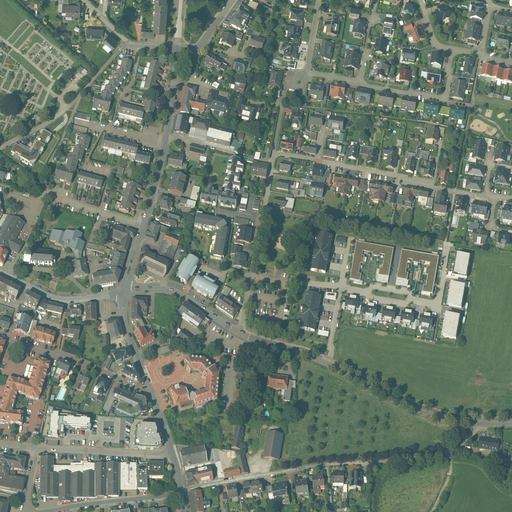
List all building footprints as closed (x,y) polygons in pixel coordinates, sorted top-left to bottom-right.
[(253,1),(251,0),(250,0),(248,4),(256,9),(258,3),(253,1)] [(407,2),(406,2),(404,6),(402,12),(407,14),(406,15),(411,17),(412,16),(414,11),(412,5),(410,4),(410,3),(407,2)] [(445,2),(437,5),(439,11),(447,8),(445,2)] [(72,6),(67,5),(68,3),(66,3),(65,15),(65,14),(74,15),(74,16),(79,16),(80,6),(72,5),(72,6)] [(168,4),(156,3),(155,18),(167,19),(168,4)] [(475,4),(473,4),(472,11),(483,13),(484,6),(482,6),(475,4)] [(231,24),(230,24),(242,31),(252,12),(248,10),(241,6),(240,6),(231,24)] [(303,10),(290,7),(289,13),(293,13),(292,20),(291,19),(291,20),(297,21),(301,22),(301,21),(300,21),(301,16),(302,16),(303,10)] [(447,8),(439,11),(439,12),(434,14),(437,22),(443,20),(443,21),(449,19),(448,18),(452,17),(448,7),(447,8)] [(483,13),(472,11),(470,18),(480,20),(481,20),(483,13)] [(139,13),(127,12),(126,20),(133,20),(133,18),(139,19),(138,21),(139,21),(139,18),(140,13),(139,13)] [(497,23),(497,25),(504,26),(506,15),(499,14),(499,16),(497,23)] [(167,19),(155,18),(154,32),(166,33),(167,19)] [(391,23),(385,22),(384,25),(386,25),(385,29),(384,29),(383,34),(390,36),(391,31),(394,31),(394,27),(393,26),(394,20),(392,20),(391,23)] [(339,24),(332,23),(326,22),(325,28),(328,28),(327,35),(336,36),(338,29),(337,29),(338,24),(339,25),(339,24)] [(365,23),(355,22),(353,34),(355,34),(361,35),(363,35),(365,23)] [(411,23),(403,26),(405,32),(413,29),(411,23)] [(295,28),(286,26),(286,31),(290,32),(289,38),(287,38),(293,39),(298,40),(297,40),(298,35),(299,35),(300,29),(300,28),(295,28)] [(470,26),(469,26),(468,33),(478,35),(480,28),(478,27),(470,26)] [(103,30),(92,29),(87,28),(86,28),(86,38),(86,36),(89,36),(89,38),(90,38),(90,36),(96,37),(96,38),(102,38),(102,39),(103,39),(104,29),(103,29),(103,30)] [(421,28),(411,32),(412,34),(411,35),(412,38),(413,39),(414,40),(413,41),(414,42),(415,43),(416,42),(417,41),(423,39),(422,36),(422,35),(422,33),(422,32),(421,28)] [(254,31),(248,29),(246,35),(252,38),(253,36),(254,31)] [(243,35),(237,32),(235,37),(235,38),(235,39),(241,41),(243,35)] [(235,37),(223,33),(222,34),(223,34),(221,39),(220,40),(223,41),(222,44),(232,48),(235,39),(235,38),(235,37)] [(478,35),(468,33),(466,39),(468,40),(476,41),(477,42),(478,35)] [(118,42),(109,34),(104,40),(112,48),(118,42)] [(253,36),(252,38),(251,41),(250,41),(249,46),(262,50),(262,51),(265,41),(253,36)] [(509,39),(498,37),(498,38),(497,39),(497,40),(498,42),(497,46),(498,46),(498,47),(498,48),(501,48),(502,48),(502,47),(508,48),(509,39)] [(387,43),(377,41),(376,44),(376,46),(374,47),(374,49),(375,51),(376,51),(375,53),(382,54),(383,55),(385,56),(386,55),(386,53),(385,52),(387,43)] [(329,45),(322,44),(323,44),(322,54),(317,53),(316,59),(322,60),(321,60),(323,60),(323,59),(327,60),(327,58),(330,59),(333,46),(329,45)] [(292,46),(283,45),(282,50),(285,51),(284,57),(295,59),(297,48),(297,47),(292,46)] [(410,52),(404,51),(404,52),(403,56),(404,58),(403,62),(414,64),(415,60),(416,58),(415,57),(416,53),(410,52)] [(359,55),(348,53),(347,60),(358,62),(359,55)] [(223,62),(209,54),(205,62),(219,70),(220,69),(223,64),(223,62)] [(442,56),(433,54),(432,54),(431,58),(432,59),(431,64),(440,66),(442,56)] [(125,61),(122,60),(121,66),(130,68),(131,62),(128,62),(125,61)] [(358,62),(347,60),(345,67),(356,69),(358,62)] [(473,62),(466,60),(465,63),(464,63),(463,67),(464,67),(463,74),(470,76),(473,62)] [(242,62),(236,61),(234,69),(244,72),(246,65),(247,64),(242,62)] [(160,64),(151,62),(149,69),(158,71),(159,68),(160,64)] [(382,66),(377,65),(377,66),(376,69),(376,71),(388,73),(388,70),(389,70),(389,67),(384,66),(382,66)] [(130,68),(121,66),(119,72),(126,74),(129,74),(130,68)] [(158,71),(149,69),(147,76),(156,78),(157,75),(158,71)] [(126,74),(119,72),(117,71),(116,77),(122,79),(125,79),(126,74)] [(272,71),(270,82),(271,83),(273,83),(272,87),(279,88),(282,73),(272,71)] [(388,73),(376,71),(376,72),(375,75),(375,77),(380,78),(381,78),(387,79),(387,76),(388,73)] [(411,73),(402,71),(401,72),(400,74),(401,75),(400,81),(409,83),(410,77),(411,73)] [(429,71),(428,71),(426,81),(440,84),(441,77),(440,77),(441,73),(437,73),(432,72),(429,71)] [(122,79),(116,77),(113,76),(112,82),(118,84),(121,85),(122,79)] [(156,78),(147,76),(145,83),(155,85),(156,81),(156,78)] [(242,82),(237,81),(236,85),(235,89),(235,90),(243,92),(246,83),(242,82)] [(461,83),(454,81),(453,85),(454,85),(453,88),(464,90),(466,84),(466,83),(461,83)] [(118,84),(112,82),(109,82),(108,87),(108,88),(115,89),(117,90),(118,84)] [(155,85),(145,83),(144,90),(153,92),(154,88),(155,85)] [(345,87),(332,85),(331,94),(334,94),(333,98),(343,100),(343,97),(345,89),(345,87)] [(324,88),(311,86),(311,90),(310,96),(317,97),(317,101),(322,102),(323,97),(324,90),(324,88)] [(115,89),(108,88),(108,87),(105,87),(104,93),(111,95),(113,95),(115,89)] [(196,89),(186,87),(186,88),(184,98),(191,99),(192,97),(194,97),(195,93),(193,93),(194,89),(196,89)] [(453,88),(451,98),(463,100),(465,90),(464,90),(453,88)] [(367,91),(357,89),(355,101),(369,104),(371,93),(367,92),(367,91)] [(111,95),(104,93),(102,92),(101,98),(110,100),(111,95)] [(216,93),(210,92),(207,103),(207,104),(213,106),(215,98),(216,93)] [(387,95),(380,94),(379,104),(378,105),(385,106),(387,95)] [(394,97),(387,95),(385,106),(392,108),(394,98),(394,97)] [(101,98),(95,97),(92,108),(108,112),(111,101),(110,100),(101,98)] [(184,98),(183,98),(180,112),(180,113),(188,114),(189,108),(191,99),(184,98)] [(227,101),(215,98),(213,106),(207,104),(207,103),(206,102),(205,109),(230,115),(234,100),(228,98),(227,101)] [(246,99),(240,98),(239,101),(240,101),(236,115),(241,117),(242,112),(251,115),(250,118),(248,125),(253,126),(257,112),(256,111),(257,108),(252,107),(252,109),(244,107),(246,99)] [(410,100),(403,98),(403,100),(401,108),(401,109),(408,111),(410,100)] [(206,102),(191,99),(189,108),(204,111),(205,109),(206,102)] [(417,101),(410,100),(408,111),(415,112),(416,102),(417,101)] [(153,104),(146,102),(144,111),(143,113),(153,115),(155,108),(155,104),(153,104)] [(432,103),(425,102),(425,104),(424,112),(423,113),(430,114),(432,103)] [(439,105),(432,103),(430,114),(437,116),(437,115),(439,107),(439,105)] [(126,107),(120,105),(118,114),(124,116),(126,107)] [(132,108),(126,107),(124,116),(130,117),(132,108)] [(458,108),(451,107),(451,109),(449,117),(449,118),(456,119),(458,108)] [(138,110),(132,108),(130,117),(136,119),(138,110)] [(451,109),(443,108),(442,115),(449,117),(451,109)] [(465,110),(458,108),(456,119),(463,121),(465,110)] [(138,110),(136,119),(142,120),(142,117),(143,113),(144,111),(138,110)] [(297,115),(293,114),(292,114),(291,124),(294,124),(293,125),(297,126),(297,125),(300,126),(302,116),(297,115)] [(315,116),(311,116),(310,123),(314,124),(313,125),(321,126),(322,121),(323,119),(323,118),(319,117),(315,116)] [(187,119),(177,117),(174,133),(185,136),(187,127),(185,126),(186,123),(188,124),(191,125),(192,120),(187,119)] [(344,120),(330,118),(330,120),(328,129),(342,131),(344,120)] [(199,121),(193,120),(191,127),(190,130),(194,131),(207,134),(209,128),(210,124),(205,123),(199,121)] [(233,133),(209,128),(207,134),(205,142),(230,148),(233,133)] [(436,131),(430,130),(428,140),(437,142),(439,132),(436,131)] [(15,146),(11,154),(29,164),(36,163),(51,135),(43,131),(30,155),(15,146)] [(90,140),(81,137),(79,143),(88,145),(90,140)] [(107,139),(104,139),(101,148),(108,150),(111,140),(107,139)] [(114,141),(111,140),(108,150),(115,151),(117,142),(114,141)] [(294,143),(282,141),(281,149),(292,151),(294,143)] [(121,143),(117,142),(115,151),(122,153),(124,144),(121,143)] [(485,144),(475,142),(474,150),(484,152),(485,144)] [(88,145),(79,143),(77,149),(84,150),(84,151),(86,151),(88,145)] [(127,144),(124,144),(122,153),(129,155),(131,145),(127,144)] [(131,145),(129,155),(136,156),(137,153),(138,147),(134,146),(131,145)] [(206,148),(190,145),(189,152),(204,156),(206,148)] [(317,148),(305,145),(304,153),(315,155),(317,148)] [(509,148),(498,146),(498,148),(496,149),(496,153),(507,155),(509,148)] [(358,148),(351,147),(349,159),(356,160),(358,148)] [(84,150),(77,149),(75,148),(73,154),(82,156),(84,151),(84,150)] [(329,150),(325,149),(323,157),(335,159),(336,154),(337,151),(336,151),(329,150)] [(396,151),(385,149),(383,157),(388,158),(388,156),(395,157),(396,151)] [(484,152),(474,150),(472,158),(476,159),(482,160),(484,152)] [(377,153),(370,151),(367,163),(375,164),(377,153)] [(179,157),(170,155),(170,154),(167,166),(168,166),(168,165),(180,168),(181,168),(182,163),(184,153),(179,152),(179,157)] [(151,156),(137,153),(136,156),(134,162),(148,166),(149,161),(150,161),(151,156)] [(416,155),(407,153),(406,160),(408,160),(405,172),(413,173),(415,159),(416,155)] [(507,155),(496,153),(495,157),(496,158),(495,160),(502,161),(506,162),(507,155)] [(82,156),(73,154),(71,159),(71,160),(78,161),(80,162),(82,156)] [(395,157),(388,156),(388,158),(386,167),(394,169),(396,157),(395,157)] [(78,161),(71,160),(71,159),(68,159),(67,165),(76,167),(78,161)] [(231,164),(230,171),(229,170),(228,175),(229,175),(229,177),(227,177),(227,182),(228,182),(227,189),(225,188),(225,193),(226,193),(233,194),(234,195),(235,191),(236,182),(237,183),(237,180),(239,180),(240,176),(238,176),(238,174),(239,165),(240,165),(241,161),(231,159),(230,164),(231,164)] [(263,163),(263,166),(260,165),(258,177),(266,178),(268,164),(263,163)] [(291,164),(281,163),(280,171),(290,173),(291,164)] [(260,165),(253,164),(251,176),(255,176),(258,177),(260,165)] [(434,166),(426,164),(425,169),(424,175),(424,176),(432,178),(434,166)] [(76,167),(67,165),(65,170),(74,173),(76,167)] [(314,166),(313,176),(322,178),(324,168),(314,166)] [(476,167),(469,166),(468,174),(483,177),(485,168),(476,167)] [(61,169),(57,168),(54,180),(71,184),(74,173),(65,170),(61,169)] [(505,170),(497,169),(495,178),(498,179),(498,183),(507,185),(510,174),(510,171),(505,170)] [(449,174),(442,173),(439,185),(447,186),(449,174)] [(85,176),(79,174),(77,183),(83,185),(85,176)] [(186,178),(173,174),(173,175),(169,191),(168,191),(182,195),(182,194),(181,194),(184,184),(185,184),(186,178)] [(91,177),(85,176),(83,185),(89,186),(91,177)] [(347,178),(335,176),(334,184),(337,184),(345,186),(347,178)] [(97,179),(91,177),(89,186),(94,188),(97,179)] [(358,180),(347,178),(345,186),(350,187),(357,188),(358,180)] [(103,180),(97,179),(94,188),(100,190),(103,180)] [(474,181),(467,180),(466,188),(480,191),(482,183),(480,182),(474,181)] [(292,184),(286,183),(286,182),(283,182),(278,181),(276,188),(288,191),(289,186),(291,187),(292,184)] [(382,185),(370,182),(370,183),(369,190),(380,192),(382,185)] [(137,186),(127,183),(125,190),(135,192),(136,189),(137,186)] [(345,186),(337,184),(337,187),(339,188),(338,194),(344,195),(345,186)] [(319,185),(319,186),(312,185),(310,194),(315,195),(314,196),(322,198),(324,186),(319,185)] [(393,187),(382,185),(380,192),(386,193),(392,194),(393,187)] [(200,188),(194,186),(190,202),(196,204),(200,188)] [(417,189),(405,187),(404,195),(406,195),(405,201),(412,202),(413,196),(416,197),(417,189)] [(429,191),(417,189),(416,197),(419,198),(418,203),(426,204),(426,205),(428,198),(429,191)] [(135,192),(125,190),(123,196),(133,199),(134,196),(135,192)] [(380,192),(369,190),(372,191),(371,195),(374,195),(373,200),(379,201),(380,192)] [(206,193),(203,192),(202,195),(200,202),(205,203),(206,202),(212,203),(212,204),(216,205),(217,202),(220,203),(220,206),(224,207),(225,205),(231,206),(231,208),(236,209),(237,201),(237,199),(233,198),(224,197),(224,196),(222,196),(222,194),(222,192),(219,192),(219,194),(218,194),(218,195),(215,195),(206,193)] [(438,193),(434,211),(442,213),(442,211),(445,211),(445,213),(446,213),(447,205),(444,204),(445,194),(438,193)] [(133,199),(123,196),(121,203),(130,206),(131,206),(132,202),(133,199)] [(171,201),(159,198),(156,208),(168,212),(169,208),(171,209),(172,205),(170,204),(171,201)] [(294,200),(286,199),(286,201),(275,199),(273,206),(288,209),(293,210),(294,200)] [(467,201),(458,199),(458,202),(457,202),(456,208),(457,208),(456,211),(465,213),(465,212),(467,201)] [(481,204),(474,202),(472,213),(479,215),(481,204)] [(130,206),(121,203),(119,210),(128,213),(129,209),(130,206)] [(488,205),(481,204),(479,215),(485,216),(486,211),(488,205)] [(510,208),(504,207),(503,210),(502,210),(502,212),(500,218),(503,219),(503,220),(508,221),(510,208)] [(181,217),(168,213),(167,218),(164,216),(163,220),(161,219),(159,223),(160,223),(160,224),(170,227),(170,226),(175,228),(177,223),(179,223),(181,217)] [(219,232),(216,234),(216,235),(217,235),(216,242),(215,242),(214,247),(213,254),(211,254),(210,258),(222,260),(227,231),(225,228),(227,227),(224,223),(222,224),(221,222),(202,218),(203,214),(197,213),(194,227),(199,228),(199,227),(202,228),(206,229),(206,228),(212,229),(212,230),(214,231),(217,229),(219,232)] [(24,223),(13,217),(12,218),(8,215),(0,229),(0,246),(4,249),(8,251),(9,251),(10,250),(15,239),(24,223)] [(159,225),(152,223),(149,233),(146,232),(143,241),(144,241),(153,244),(154,244),(157,235),(157,233),(159,233),(160,230),(158,229),(160,225),(159,225)] [(479,225),(470,223),(469,231),(473,232),(477,233),(479,225)] [(170,228),(160,224),(159,225),(160,225),(158,229),(160,230),(168,233),(170,228)] [(134,233),(113,226),(112,228),(109,227),(109,230),(110,231),(109,232),(107,232),(106,237),(109,238),(114,240),(119,241),(118,245),(115,244),(113,250),(126,253),(130,238),(133,239),(134,233)] [(246,229),(239,228),(237,241),(244,243),(250,244),(252,230),(246,229)] [(74,234),(66,232),(64,233),(64,234),(52,230),(49,240),(56,242),(55,244),(61,246),(62,245),(63,245),(63,248),(63,249),(64,250),(65,250),(66,249),(74,251),(75,254),(75,255),(76,257),(79,259),(79,261),(81,261),(80,253),(81,253),(84,243),(79,241),(82,234),(75,232),(74,234)] [(477,233),(473,232),(472,237),(475,237),(474,241),(477,242),(477,244),(480,245),(480,242),(484,243),(485,239),(487,239),(487,235),(477,233)] [(508,234),(500,233),(499,236),(499,240),(498,243),(501,244),(505,245),(508,245),(510,237),(510,235),(508,234)] [(318,234),(311,271),(325,273),(332,237),(318,234)] [(180,240),(170,236),(170,237),(165,235),(163,241),(176,247),(180,240)] [(23,244),(15,239),(10,250),(18,254),(23,244)] [(362,251),(369,252),(371,245),(364,244),(358,243),(356,242),(355,251),(362,253),(362,251)] [(105,248),(87,243),(86,249),(103,253),(105,248)] [(168,249),(161,245),(156,254),(159,255),(164,258),(165,254),(166,252),(168,250),(168,249)] [(385,247),(371,245),(369,252),(373,253),(373,255),(379,257),(380,254),(384,255),(385,247)] [(241,248),(232,247),(231,254),(236,255),(240,256),(241,248)] [(394,249),(385,247),(384,255),(385,255),(384,262),(391,263),(394,249)] [(30,255),(24,255),(23,262),(30,262),(29,263),(29,264),(29,265),(30,264),(34,264),(34,265),(39,266),(39,265),(43,265),(43,266),(44,266),(44,265),(47,265),(47,266),(48,266),(48,265),(51,265),(51,266),(52,266),(51,265),(53,263),(54,264),(55,263),(54,262),(54,260),(55,259),(54,259),(52,257),(53,256),(52,256),(51,257),(49,256),(49,255),(49,253),(50,252),(49,252),(45,252),(44,251),(44,252),(40,251),(40,250),(39,250),(39,251),(36,251),(36,250),(35,250),(35,251),(32,251),(31,250),(30,250),(31,251),(31,254),(30,254),(30,255)] [(410,252),(402,250),(399,265),(406,266),(408,259),(409,259),(410,252)] [(362,253),(355,251),(352,266),(360,267),(360,263),(363,263),(364,257),(361,257),(362,253)] [(125,255),(116,252),(114,257),(112,264),(122,267),(125,255)] [(425,254),(410,252),(409,259),(413,260),(413,262),(419,264),(420,261),(423,262),(425,254)] [(157,258),(146,253),(140,266),(164,277),(170,265),(157,258)] [(173,258),(165,254),(164,258),(159,255),(157,258),(170,265),(173,258)] [(431,256),(425,254),(423,262),(430,263),(430,265),(437,266),(439,257),(437,257),(431,256)] [(471,256),(456,254),(452,276),(467,279),(471,256)] [(240,256),(236,255),(234,266),(246,269),(247,263),(245,263),(246,257),(240,256)] [(199,263),(188,257),(185,262),(184,262),(181,266),(180,268),(178,273),(179,273),(176,279),(186,284),(186,285),(187,284),(190,278),(190,279),(192,276),(195,270),(195,269),(199,263)] [(79,261),(72,262),(75,278),(87,275),(85,260),(81,261),(79,261)] [(391,263),(384,262),(382,270),(380,269),(379,276),(380,276),(383,276),(389,278),(391,263)] [(122,267),(112,264),(110,270),(120,273),(122,267)] [(406,266),(399,265),(397,279),(403,280),(405,280),(407,281),(408,274),(405,274),(406,266)] [(437,266),(430,265),(429,268),(427,268),(426,274),(428,275),(428,279),(435,280),(437,266)] [(360,267),(352,266),(350,280),(354,281),(360,282),(361,275),(358,275),(360,267)] [(110,270),(109,273),(92,276),(94,287),(117,283),(120,273),(110,270)] [(190,278),(187,284),(191,287),(196,278),(192,276),(190,279),(190,278)] [(213,285),(204,280),(203,280),(197,277),(196,278),(191,287),(192,288),(196,290),(196,291),(200,294),(202,295),(207,297),(207,296),(212,299),(218,289),(212,285),(213,285)] [(10,284),(0,279),(0,293),(4,296),(10,284)] [(435,280),(428,279),(426,287),(424,286),(423,292),(422,292),(422,293),(430,294),(432,294),(435,280)] [(21,290),(10,284),(4,296),(15,301),(21,290)] [(461,286),(451,284),(447,307),(461,309),(465,287),(461,286)] [(41,300),(27,293),(21,304),(35,311),(41,300)] [(306,294),(300,329),(314,332),(321,297),(306,294)] [(229,303),(220,297),(215,307),(223,312),(229,303)] [(345,308),(347,308),(347,310),(351,311),(353,297),(350,297),(350,298),(347,298),(346,304),(345,308)] [(356,298),(353,297),(351,311),(355,311),(355,310),(357,310),(358,306),(359,300),(356,300),(356,298)] [(141,300),(132,299),(131,312),(141,313),(141,310),(146,310),(147,300),(141,300)] [(48,304),(43,301),(39,308),(43,310),(42,313),(41,313),(40,314),(45,314),(46,312),(48,304)] [(200,315),(185,303),(177,313),(177,314),(182,317),(190,323),(189,324),(197,329),(200,324),(205,318),(205,317),(201,314),(200,315)] [(239,310),(229,303),(223,312),(232,319),(234,316),(236,317),(238,314),(237,313),(239,310)] [(63,307),(48,304),(46,312),(50,313),(61,315),(63,307)] [(14,310),(0,305),(0,311),(12,315),(14,310)] [(95,321),(95,305),(85,305),(85,317),(86,322),(95,321)] [(363,316),(365,316),(365,318),(369,318),(371,305),(368,305),(368,306),(365,306),(363,316)] [(377,308),(374,307),(374,306),(371,305),(369,318),(373,319),(373,317),(375,318),(376,313),(377,308)] [(69,311),(65,311),(64,318),(67,318),(67,317),(70,317),(70,316),(81,316),(80,306),(69,307),(69,311)] [(381,319),(384,319),(384,321),(388,322),(390,308),(387,308),(386,310),(383,309),(382,315),(381,319)] [(393,309),(390,308),(388,322),(391,322),(391,321),(394,321),(395,317),(396,311),(393,311),(393,309)] [(400,322),(403,323),(402,324),(406,325),(409,312),(405,311),(405,313),(402,312),(401,318),(400,322)] [(141,313),(131,312),(131,321),(133,321),(141,321),(141,313)] [(415,315),(411,314),(412,312),(409,312),(406,325),(410,326),(410,324),(413,324),(414,320),(415,315)] [(177,314),(171,332),(171,336),(176,336),(176,333),(182,317),(177,314)] [(419,325),(422,326),(421,327),(425,328),(427,315),(424,314),(424,316),(421,316),(419,325)] [(33,321),(16,315),(13,322),(17,323),(14,332),(15,332),(17,333),(20,334),(21,334),(23,335),(23,334),(24,335),(24,336),(26,336),(26,335),(28,336),(33,321)] [(429,329),(429,327),(431,328),(433,318),(430,317),(430,316),(427,315),(425,328),(429,329)] [(460,317),(445,315),(441,337),(456,340),(460,317)] [(11,322),(0,318),(0,327),(8,330),(11,322)] [(205,318),(200,324),(205,328),(206,325),(207,326),(208,325),(208,324),(209,321),(205,318)] [(119,320),(107,321),(108,326),(111,340),(123,337),(119,320)] [(37,322),(33,321),(28,336),(32,337),(31,340),(38,342),(44,344),(51,346),(52,344),(53,344),(55,337),(54,337),(55,335),(35,328),(37,322)] [(141,321),(133,321),(133,324),(137,331),(143,328),(144,328),(141,321)] [(80,329),(69,327),(68,335),(74,336),(73,341),(78,341),(80,329)] [(137,331),(133,333),(140,348),(154,341),(150,334),(147,336),(143,328),(137,331)] [(191,337),(182,331),(178,337),(180,339),(179,340),(182,342),(182,343),(184,344),(185,344),(186,344),(191,337)] [(170,346),(155,351),(157,356),(171,352),(170,346)] [(128,349),(121,351),(121,350),(113,354),(115,361),(122,358),(123,361),(132,358),(128,349)] [(112,360),(106,359),(102,368),(107,370),(112,360)] [(204,360),(188,359),(184,362),(186,365),(184,367),(184,369),(186,369),(189,373),(192,371),(198,372),(202,377),(203,379),(205,378),(205,379),(205,383),(204,382),(204,387),(205,387),(204,391),(202,392),(195,394),(195,395),(187,391),(185,391),(185,390),(179,387),(170,390),(175,407),(179,406),(178,408),(179,411),(181,412),(192,408),(193,406),(194,406),(194,407),(196,408),(198,409),(202,408),(203,406),(204,406),(217,402),(218,393),(217,391),(218,375),(215,371),(215,368),(214,367),(211,369),(204,360)] [(9,378),(2,402),(14,406),(17,393),(25,396),(28,397),(28,398),(35,400),(35,399),(38,400),(40,395),(42,389),(42,388),(47,371),(48,371),(50,365),(49,365),(50,364),(46,363),(46,362),(40,360),(40,361),(36,360),(36,361),(35,360),(33,367),(34,367),(29,384),(28,384),(9,378)] [(64,364),(60,362),(57,371),(54,378),(58,380),(61,374),(63,375),(64,374),(67,375),(70,367),(67,365),(64,364)] [(130,367),(129,370),(125,368),(122,375),(138,382),(140,380),(135,366),(130,367)] [(89,374),(84,372),(83,374),(81,374),(77,382),(77,383),(75,389),(79,391),(79,390),(83,393),(90,377),(88,377),(89,374)] [(288,378),(269,375),(267,388),(285,391),(286,391),(287,382),(288,378)] [(109,383),(99,379),(95,388),(104,392),(105,393),(107,389),(109,387),(108,386),(109,383)] [(287,382),(286,391),(285,391),(284,400),(283,400),(283,401),(284,401),(289,402),(291,388),(292,383),(292,382),(287,382)] [(135,398),(117,390),(113,399),(120,402),(135,409),(137,414),(138,416),(147,413),(145,408),(146,407),(145,402),(145,399),(141,399),(141,398),(135,397),(135,398)] [(14,406),(2,402),(0,408),(0,424),(2,425),(4,425),(7,425),(9,424),(24,426),(25,414),(11,412),(11,410),(12,410),(14,406)] [(135,409),(120,402),(116,409),(131,416),(137,414),(135,409)] [(47,412),(41,437),(62,439),(63,429),(89,431),(90,419),(58,416),(58,412),(47,412)] [(135,429),(134,449),(157,450),(162,447),(158,438),(156,438),(156,433),(154,427),(138,426),(135,429)] [(244,428),(235,427),(231,449),(240,450),(244,428)] [(283,435),(268,433),(263,458),(278,461),(283,435)] [(499,442),(480,439),(478,448),(492,450),(491,454),(497,455),(499,442)] [(204,448),(200,448),(195,449),(199,464),(198,464),(202,464),(202,463),(207,462),(205,456),(204,448)] [(223,450),(204,448),(205,456),(222,457),(223,450)] [(195,449),(180,452),(183,468),(198,465),(198,464),(199,464),(195,449)] [(235,452),(223,450),(222,457),(225,457),(225,458),(235,459),(237,459),(235,453),(235,452)] [(243,456),(240,457),(239,457),(237,458),(237,459),(241,475),(248,473),(243,456)] [(16,460),(0,457),(0,459),(0,475),(7,477),(9,468),(23,471),(25,459),(16,457),(16,460)] [(40,458),(40,471),(40,488),(40,496),(46,496),(46,497),(47,498),(62,498),(62,501),(62,502),(70,502),(70,501),(71,498),(95,498),(107,498),(107,497),(119,497),(119,491),(135,491),(137,490),(137,468),(136,466),(135,465),(131,465),(130,464),(125,464),(124,465),(119,464),(116,464),(115,464),(111,464),(110,464),(109,464),(106,464),(106,465),(87,465),(87,462),(80,463),(80,464),(70,464),(70,467),(53,467),(53,459),(40,458)] [(509,460),(505,460),(501,459),(500,468),(507,469),(509,460)] [(207,462),(202,463),(202,464),(203,470),(210,469),(209,467),(215,465),(214,461),(207,462)] [(162,464),(146,464),(146,468),(147,468),(147,476),(162,476),(162,464)] [(138,468),(137,468),(137,490),(140,490),(140,491),(142,491),(142,490),(147,490),(147,488),(147,476),(147,468),(146,468),(138,468)] [(203,470),(195,472),(198,484),(212,481),(210,469),(203,470)] [(195,472),(185,474),(187,486),(198,484),(195,472)] [(344,475),(338,474),(333,474),(333,484),(344,484),(344,474),(344,475)] [(361,474),(350,474),(350,486),(356,486),(356,488),(361,488),(361,486),(361,474)] [(7,477),(0,475),(0,487),(10,490),(12,478),(7,477)] [(323,477),(316,478),(315,475),(312,475),(312,481),(313,488),(317,488),(324,487),(323,477)] [(24,480),(12,478),(10,490),(21,492),(24,480)] [(306,482),(299,483),(299,479),(294,479),(295,485),(297,495),(304,495),(304,498),(309,498),(306,481),(306,482)] [(261,482),(251,484),(252,495),(262,493),(262,488),(261,482)] [(251,484),(243,485),(244,491),(245,496),(252,495),(251,484)] [(236,486),(226,487),(227,493),(228,499),(237,498),(238,498),(237,492),(236,486)] [(286,486),(276,487),(276,486),(272,486),(272,487),(273,494),(274,497),(281,496),(282,496),(282,497),(287,496),(287,491),(286,486)] [(200,492),(188,494),(190,511),(202,511),(202,508),(209,507),(209,505),(209,504),(209,503),(202,504),(200,492)] [(287,496),(282,497),(282,496),(281,496),(282,503),(284,505),(290,504),(289,496),(287,496)] [(6,511),(8,503),(0,501),(0,511),(6,511)]
